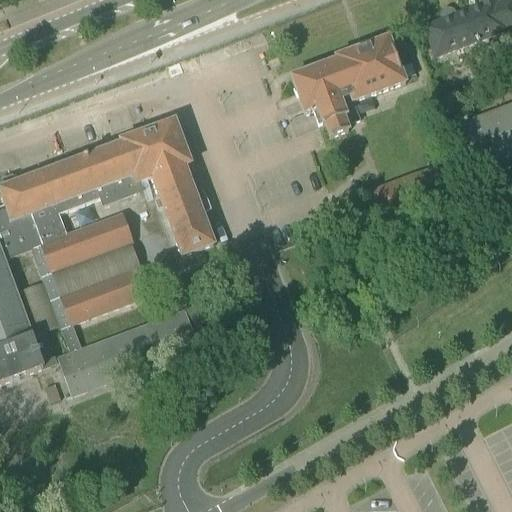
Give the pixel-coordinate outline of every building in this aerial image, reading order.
[(440,20),(441,22),(422,29),(434,61),(507,34),(506,30),(511,27),(511,0),(509,0),(497,5),(494,0),(477,0),(481,11),(456,20),(455,16),(454,15),(453,14),(452,13),(451,12),(449,11),(447,11),(446,12),(444,12),(443,13),(442,15),(441,16),(440,18),(440,19),(440,20)] [(335,62),(336,64),(291,81),(305,119),(316,115),(322,130),(324,129),(329,143),(350,135),(347,128),(360,123),(353,107),(406,87),(388,41),(335,62)] [(479,176),(511,163),(511,105),(459,126),(479,176)] [(155,192),(180,261),(214,249),(184,170),(191,168),(175,125),(120,145),(121,148),(0,193),(0,198),(6,215),(0,217),(0,388),(57,367),(45,336),(60,330),(70,357),(56,362),(71,402),(199,354),(197,349),(214,342),(207,325),(191,331),(185,314),(81,353),(72,329),(150,300),(131,248),(134,247),(122,217),(65,238),(58,218),(99,202),(102,212),(155,192)] [(382,231),(453,203),(438,165),(367,194),(382,231)]
